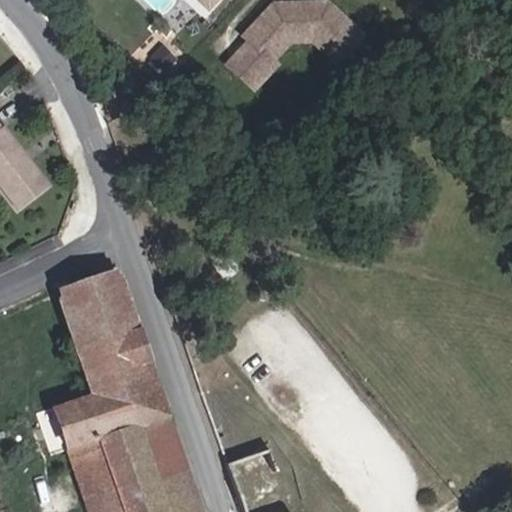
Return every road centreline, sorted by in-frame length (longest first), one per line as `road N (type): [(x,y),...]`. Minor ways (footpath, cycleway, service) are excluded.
road 1 (residential): [(220,511),(126,235)]
road 2 (residential): [(126,235),(86,117),(53,50),(12,0)]
road 3 (unclassified): [(126,235),(0,297)]
